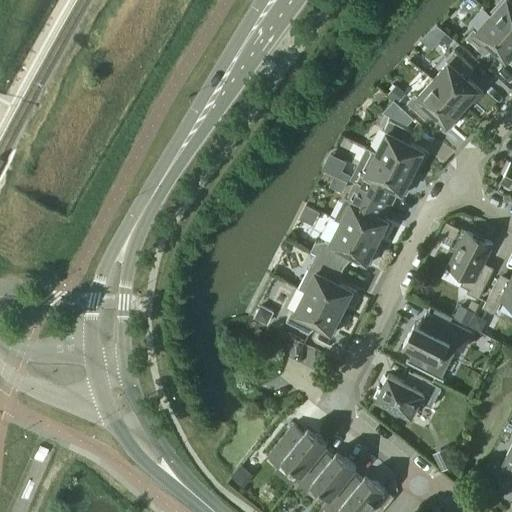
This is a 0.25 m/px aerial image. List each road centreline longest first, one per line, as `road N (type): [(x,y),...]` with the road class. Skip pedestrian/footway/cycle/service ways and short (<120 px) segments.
road 1 (tertiary): [(106,362),(141,229),(300,0)]
road 2 (tertiary): [(264,0),(106,268),(94,316),(106,362)]
road 3 (residential): [(422,478),(338,403),(342,370),(447,189)]
road 4 (tertiary): [(208,511),(157,463),(109,379)]
